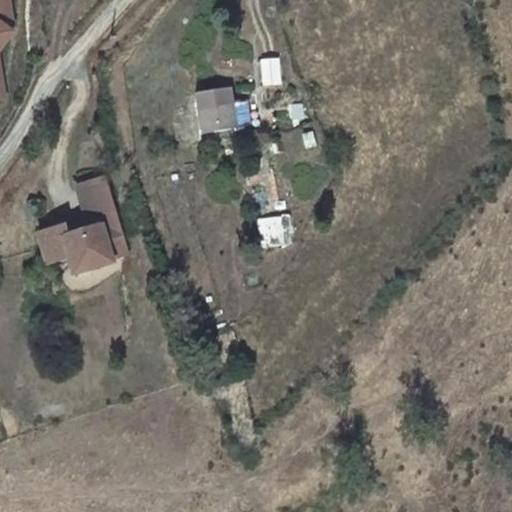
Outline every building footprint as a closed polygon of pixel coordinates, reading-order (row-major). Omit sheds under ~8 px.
[(259,39),(245,44),(252,66),(266,62),(259,39)] [(221,72),(184,83),(197,124),(246,109),(238,84),(225,87),(221,72)] [(82,219),(108,210),(98,178),(72,185),(81,215),(82,219)] [(49,225),(51,229),(34,234),(42,261),(62,255),(68,273),(106,262),(105,258),(102,249),(117,244),(108,210),(82,219),(84,226),(70,231),(67,220),(49,225)] [(84,226),(82,219),(81,215),(67,220),(70,231),(84,226)] [(257,219),(258,243),(289,242),(288,218),(257,219)] [(105,258),(121,253),(117,244),(102,249),(105,258)]
